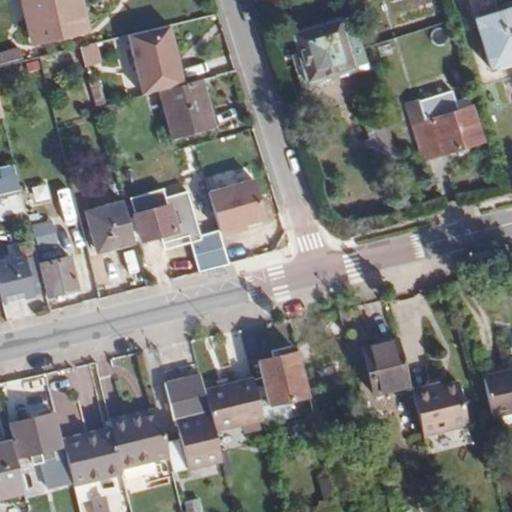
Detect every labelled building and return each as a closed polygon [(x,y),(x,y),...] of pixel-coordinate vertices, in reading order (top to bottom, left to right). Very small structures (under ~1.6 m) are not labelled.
[(80,0),(21,0),(32,44),(88,31),(80,0)] [(466,0),(488,69),(511,60),(511,6),(497,12),(493,0),(466,0)] [(366,64),(352,16),(340,20),(339,19),(291,33),(306,82),(366,64)] [(158,91),(200,80),(186,21),(150,30),(160,75),(154,76),(158,91)] [(101,64),(96,43),(79,47),(84,68),(101,64)] [(0,63),(18,58),(15,48),(0,52),(0,63)] [(88,83),(95,108),(106,105),(99,80),(88,83)] [(201,80),(200,80),(158,91),(170,138),(214,127),(201,80)] [(429,158),(484,141),(472,106),(469,107),(457,111),(454,101),(450,91),(417,101),(424,122),(418,124),(429,158)] [(469,107),(466,97),(454,101),(457,111),(469,107)] [(106,105),(95,108),(98,119),(117,114),(114,103),(106,105)] [(397,159),(383,115),(363,121),(378,165),(397,159)] [(180,169),(176,154),(161,158),(165,173),(180,169)] [(212,238),(262,224),(249,179),(199,192),(212,238)] [(0,194),(0,222),(26,216),(20,190),(0,194)] [(169,205),(147,211),(143,197),(129,201),(141,241),(176,231),(169,205)] [(86,214),(98,253),(134,242),(122,203),(86,214)] [(30,231),(36,256),(45,292),(46,297),(77,289),(69,256),(50,261),(42,228),(30,231)] [(45,292),(36,256),(25,259),(24,257),(0,262),(0,294),(2,303),(45,292)] [(295,346),(297,353),(305,386),(347,375),(350,390),(357,388),(344,334),(295,346)] [(409,386),(397,341),(362,349),(373,395),(409,386)] [(305,386),(297,353),(257,363),(267,406),(308,396),(305,386)] [(491,417),(511,412),(511,370),(482,378),(491,417)] [(221,460),(214,431),(204,391),(200,376),(164,385),(173,421),(175,420),(180,439),(165,443),(169,458),(172,472),(221,460)] [(204,391),(214,431),(242,424),(244,433),(258,429),(256,420),(262,419),(252,379),(225,385),(224,381),(216,383),(217,387),(204,391)] [(421,435),(466,424),(456,383),(441,387),(432,389),(431,386),(410,392),(421,435)] [(341,511),(354,509),(327,398),(311,402),(338,511),(341,511)] [(158,413),(157,409),(140,413),(141,417),(158,413)] [(108,421),(110,429),(120,470),(169,458),(165,443),(158,413),(141,417),(140,413),(108,421)] [(53,415),(11,426),(19,457),(61,447),(53,415)] [(362,511),(385,511),(365,428),(344,433),(362,511)] [(120,470),(110,429),(80,436),(81,442),(63,446),(73,487),(122,475),(120,470)] [(81,442),(80,436),(61,440),(63,446),(81,442)] [(10,442),(0,444),(0,498),(23,493),(10,442)]
